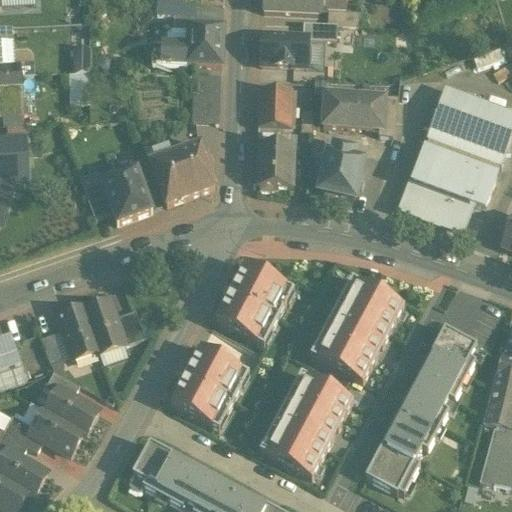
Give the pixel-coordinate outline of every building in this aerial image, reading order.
[(0,0),(1,10),(36,8),(35,0),(0,0)] [(263,0),(263,16),(318,19),(318,0),(263,0)] [(359,14),(328,13),(327,28),(337,29),(358,29),(359,14)] [(196,19),(173,18),(173,33),(188,34),(188,32),(195,32),(196,19)] [(327,28),(303,28),(303,40),(308,40),(308,44),(336,45),(337,29),(327,28)] [(12,30),(0,30),(0,42),(13,42),(12,30)] [(195,32),(188,32),(188,34),(187,51),(187,70),(221,71),(223,34),(195,32)] [(308,44),(308,40),(303,40),(262,38),(261,70),(307,71),(308,44)] [(14,67),(13,42),(0,42),(0,68),(2,68),(14,67)] [(187,51),(153,49),(152,68),(187,70),(187,51)] [(90,50),(74,50),(74,52),(71,57),(62,57),(62,76),(74,76),(90,75),(90,50)] [(33,65),(14,67),(20,67),(21,79),(34,78),(33,65)] [(0,80),(21,79),(20,67),(14,67),(2,68),(0,68),(0,80)] [(90,75),(74,76),(75,106),(90,105),(90,75)] [(21,79),(0,80),(0,91),(9,91),(9,93),(22,93),(21,79)] [(221,81),(194,79),(192,126),(219,127),(221,81)] [(271,93),(260,92),(258,132),(282,133),(284,93),(271,93)] [(511,138),(511,119),(445,95),(402,216),(461,237),(471,208),(485,213),(511,138)] [(384,103),(325,99),(323,131),(378,134),(382,135),(384,103)] [(398,102),(385,101),(384,103),(382,135),(378,134),(378,140),(392,142),(394,134),(398,102)] [(295,151),(278,150),(279,141),(263,140),(263,149),(257,149),(255,191),(260,191),(259,196),(273,197),(273,192),(293,193),(295,151)] [(26,141),(0,142),(0,227),(1,227),(10,192),(4,190),(29,189),(26,141)] [(170,160),(167,152),(147,159),(166,211),(216,193),(200,149),(170,160)] [(354,155),(334,150),(332,160),(328,159),(320,196),(322,196),(325,200),(335,202),(338,200),(354,203),(362,166),(352,164),(354,155)] [(137,174),(115,182),(113,175),(99,180),(105,195),(112,217),(117,229),(152,216),(137,174)] [(99,180),(98,176),(80,182),(95,223),(112,217),(105,195),(99,180)] [(511,221),(501,251),(511,255),(511,221)] [(215,326),(256,348),(264,334),(271,338),(286,310),(279,306),(287,292),(245,270),(236,287),(234,287),(223,309),(224,309),(215,326)] [(344,299),(351,303),(359,289),(352,285),(344,299)] [(317,366),(362,390),(397,326),(401,318),(404,313),(359,289),(351,303),(344,299),(318,349),(325,352),(317,366)] [(279,306),(286,310),(294,296),(287,292),(279,306)] [(85,315),(84,316),(98,357),(99,359),(124,351),(114,323),(109,307),(85,315)] [(85,315),(84,313),(58,322),(74,365),(98,357),(84,316),(85,315)] [(135,316),(114,323),(124,351),(145,343),(142,335),(135,316)] [(401,318),(397,326),(403,329),(407,321),(401,318)] [(264,334),(256,348),(264,352),(271,338),(264,334)] [(476,351),(444,334),(436,349),(443,352),(438,362),(436,361),(386,456),(388,457),(384,466),(376,462),(365,484),(397,500),(398,499),(404,502),(405,500),(399,497),(405,486),(411,489),(420,471),(414,468),(421,455),(427,458),(435,443),(429,439),(435,429),(441,432),(448,417),(443,414),(448,404),(454,407),(462,392),(456,389),(461,379),(467,382),(475,367),(470,364),(476,351)] [(55,339),(41,344),(50,370),(64,365),(55,339)] [(310,362),(317,366),(325,352),(318,349),(310,362)] [(376,462),(384,466),(388,457),(386,456),(436,361),(438,362),(443,352),(436,349),(376,462)] [(476,351),(470,364),(475,367),(480,370),(485,359),(481,357),(482,354),(476,351)] [(234,390),(242,376),(200,354),(191,371),(190,370),(178,392),(179,393),(170,410),(212,432),(219,418),(226,422),(241,394),(234,390)] [(511,360),(501,358),(483,429),(496,432),(511,435),(511,434),(511,412),(509,412),(511,398),(511,387),(511,388),(511,386),(511,360)] [(0,373),(0,395),(28,387),(21,367),(0,373)] [(234,390),(241,394),(249,380),(242,376),(234,390)] [(79,392),(54,378),(47,390),(58,396),(58,395),(73,403),(79,392)] [(461,379),(456,389),(462,392),(466,395),(472,384),(467,382),(461,379)] [(293,394),(300,398),(308,384),(301,380),(293,394)] [(266,462),(311,485),(314,481),(318,472),(353,408),(308,384),(300,398),(293,394),(267,444),(274,447),(266,462)] [(73,403),(58,395),(58,396),(46,417),(43,416),(43,417),(86,441),(99,417),(73,403)] [(448,404),(443,414),(448,417),(453,420),(458,409),(454,407),(448,404)] [(86,441),(43,417),(33,434),(30,439),(44,447),(70,462),(83,440),(85,441),(86,441)] [(219,418),(212,432),(219,436),(226,422),(219,418)] [(33,434),(12,423),(3,439),(37,458),(44,447),(30,439),(33,434)] [(435,429),(429,439),(435,443),(440,445),(445,435),(441,432),(435,429)] [(511,434),(511,435),(496,432),(495,435),(494,435),(479,488),(493,492),(509,495),(509,496),(511,496),(511,434)] [(37,458),(3,439),(0,444),(0,453),(7,457),(7,456),(21,464),(27,453),(37,459),(37,458)] [(259,458),(266,462),(274,447),(267,444),(259,458)] [(248,511),(236,505),(236,504),(222,496),(221,497),(210,492),(211,491),(197,483),(196,484),(185,478),(186,477),(160,464),(164,457),(149,450),(132,482),(133,482),(130,487),(132,489),(135,483),(145,488),(142,494),(157,502),(160,496),(170,502),(167,507),(175,511),(183,511),(185,510),(189,511),(248,511)] [(21,464),(7,456),(7,457),(0,468),(0,482),(34,502),(47,479),(21,464)] [(318,472),(314,481),(320,484),(324,476),(318,472)] [(34,502),(0,482),(0,511),(19,511),(27,499),(34,503),(34,502)] [(405,486),(399,497),(405,500),(409,502),(415,491),(411,489),(405,486)]
